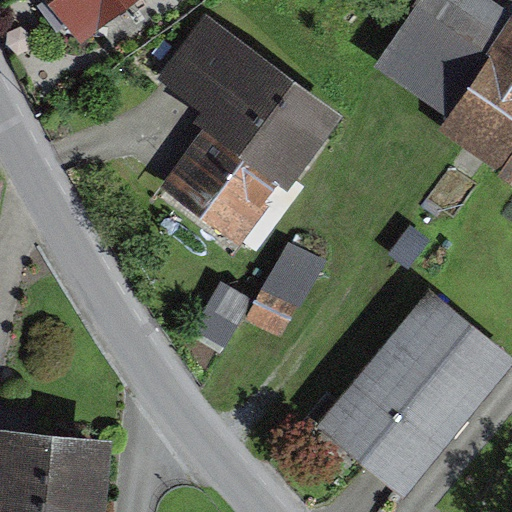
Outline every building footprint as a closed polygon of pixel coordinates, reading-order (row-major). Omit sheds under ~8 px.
[(59,0),(90,46),(158,0),(59,0)] [(511,9),(498,0),(445,0),(394,77),(479,134),(465,154),(511,184),(511,9)] [(344,116),(225,18),(172,83),(226,127),(177,187),(261,256),(290,221),(271,205),(344,116)] [(0,251),(17,184),(0,179),(0,251)] [(511,370),(511,343),(445,287),(423,313),(333,420),(413,488),(511,370)] [(203,328),(228,342),(250,302),(225,288),(203,328)] [(117,511),(124,439),(4,428),(2,457),(0,457),(0,511),(117,511)]
